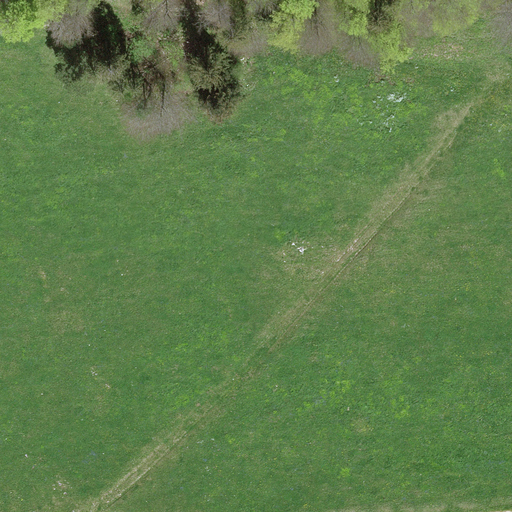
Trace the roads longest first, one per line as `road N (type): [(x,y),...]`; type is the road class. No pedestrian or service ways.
road 1 (track): [(94,511),(236,384),(508,78)]
road 2 (track): [(511,76),(145,18),(0,7)]
